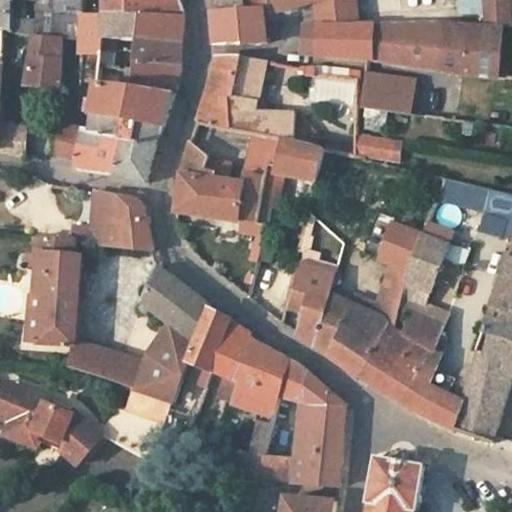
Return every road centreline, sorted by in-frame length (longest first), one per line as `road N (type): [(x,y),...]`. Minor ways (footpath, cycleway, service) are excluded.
road 1 (unclassified): [(164,199),(161,215),(179,260),(374,406)]
road 2 (unknown): [(201,58),(276,47),(312,15),(438,7)]
road 3 (unclassified): [(195,0),(201,58),(164,199)]
road 4 (residential): [(0,161),(164,199)]
road 5 (unclassified): [(374,406),(511,470)]
